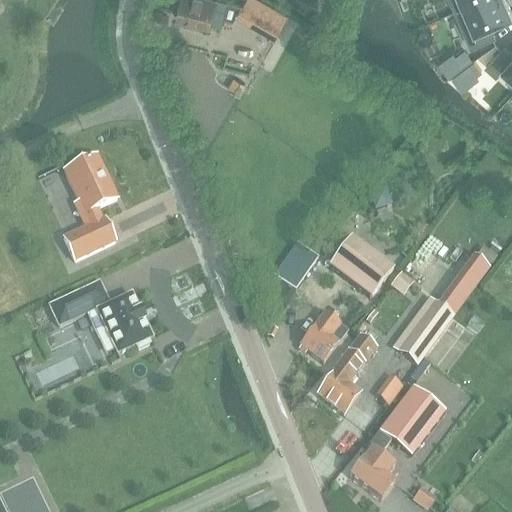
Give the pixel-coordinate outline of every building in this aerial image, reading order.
[(231,23),(232,19),(234,17),(275,39),(286,20),(252,0),(245,0),(243,3),(241,5),(220,0),(180,0),(176,18),(209,26),(209,23),(221,26),(222,21),(231,23)] [(252,0),(286,20),(288,17),(258,0),(252,0)] [(450,0),(455,11),(480,0),(450,0)] [(511,13),(506,0),(480,0),(455,11),(471,47),(494,36),(489,25),(511,14),(511,13)] [(511,55),(503,47),(486,66),(496,75),(503,68),(511,76),(511,55)] [(466,48),(457,55),(465,66),(474,59),(466,48)] [(474,60),(468,64),(476,74),(482,70),(474,60)] [(234,78),(228,88),(239,94),(245,84),(234,78)] [(482,137),(475,143),(481,151),(489,146),(482,137)] [(97,211),(116,201),(96,158),(64,173),(84,215),(79,218),(85,230),(63,240),(74,264),(115,245),(104,221),(102,222),(97,211)] [(386,188),(369,194),(375,211),(391,205),(386,188)] [(370,301),(392,271),(351,240),(329,270),(370,301)] [(294,293),(318,261),(297,246),(273,278),(294,293)] [(474,259),(438,307),(455,319),(491,271),(474,259)] [(390,288),(403,298),(414,284),(401,274),(390,288)] [(138,314),(131,297),(106,309),(106,307),(108,306),(98,286),(49,309),(58,329),(88,315),(89,318),(88,318),(98,339),(107,335),(117,357),(136,348),(138,351),(149,346),(147,343),(151,341),(143,324),(144,324),(139,314),(138,314)] [(393,349),(400,355),(415,366),(418,368),(455,319),(429,300),(393,349)] [(374,313),(366,323),(370,326),(378,316),(374,313)] [(322,366),(347,333),(324,315),(299,348),(322,366)] [(359,396),(348,388),(376,351),(360,339),(332,376),(334,377),(317,399),(343,418),(359,396)] [(13,372),(0,378),(0,381),(12,406),(26,400),(13,372)] [(413,389),(380,433),(412,457),(445,413),(413,389)] [(379,457),(385,449),(374,440),(367,450),(371,452),(363,462),(362,462),(349,479),(380,503),(393,485),(385,479),(394,468),(379,457)] [(479,451),(471,460),(475,464),(483,455),(479,451)] [(421,489),(413,500),(428,511),(436,500),(421,489)]
